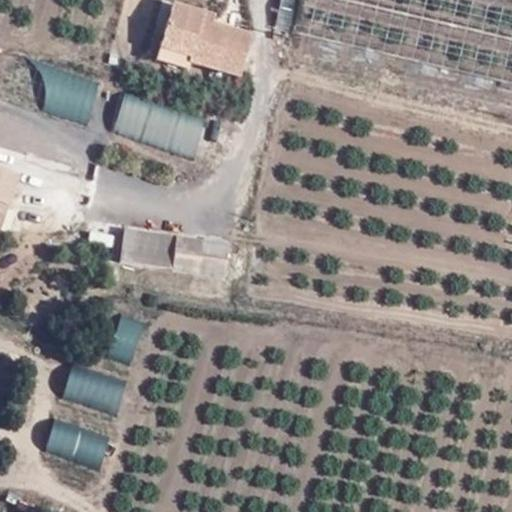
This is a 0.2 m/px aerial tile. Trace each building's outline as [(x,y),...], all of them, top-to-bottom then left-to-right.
[(45,0),(0,0),(0,8),(38,21),(45,0)] [(114,0),(58,0),(51,24),(101,40),(114,0)] [(511,0),(302,0),(293,36),(350,49),(511,84),(511,0)] [(193,65),(192,70),(243,85),(253,40),(214,30),(201,26),(203,19),(173,11),(162,56),(193,65)] [(201,26),(214,30),(215,23),(203,19),(201,26)] [(510,88),(306,42),(297,86),(501,134),(510,88)] [(209,114),(0,46),(0,94),(195,158),(209,114)] [(190,78),(192,70),(193,65),(162,56),(158,68),(190,78)] [(511,145),(285,92),(255,216),(511,278),(511,145)] [(0,235),(21,178),(0,170),(0,235)] [(120,264),(224,280),(229,248),(125,232),(120,264)] [(511,283),(273,242),(263,289),(511,333),(511,283)] [(157,511),(207,339),(165,327),(112,510),(120,511),(157,511)] [(223,511),(265,355),(224,344),(180,511),(223,511)] [(289,511),(332,366),(290,354),(244,511),(289,511)] [(128,379),(74,362),(63,398),(117,415),(128,379)] [(357,511),(395,375),(351,363),(310,511),(357,511)] [(417,511),(453,377),(407,365),(368,511),(417,511)] [(511,386),(461,377),(423,511),(496,511),(511,456),(511,386)] [(114,435),(56,416),(44,449),(102,469),(114,435)]
